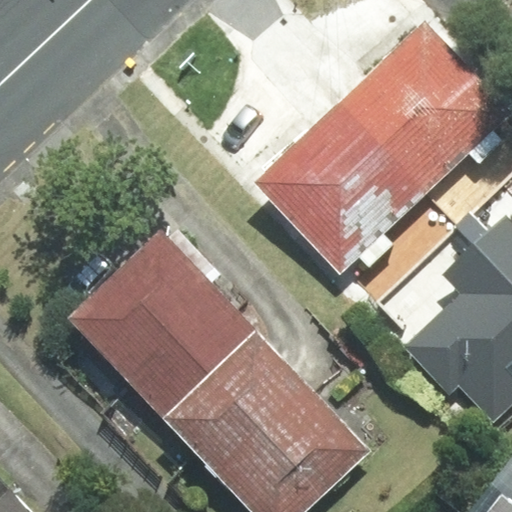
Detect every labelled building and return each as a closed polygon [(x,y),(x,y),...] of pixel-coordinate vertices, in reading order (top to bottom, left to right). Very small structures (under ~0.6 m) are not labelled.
[(342,98),(431,190),(469,151),(479,162),(502,139),(494,130),(511,112),(511,107),(425,20),(342,98)] [(342,98),(255,182),(341,271),(358,255),(369,266),(394,243),(385,234),(431,190),(342,98)] [(475,243),(511,282),(511,223),(505,216),(488,233),(471,215),(458,226),(475,243)] [(177,428),(266,344),(162,234),(72,320),(177,428)] [(511,402),(511,282),(475,243),(442,273),(462,294),(405,347),(449,394),(459,385),(492,421),(511,402)] [(255,511),(300,511),(367,451),(266,344),(177,428),(255,511)] [(511,511),(511,459),(470,511),(511,511)] [(27,511),(9,493),(0,501),(0,511),(27,511)]
